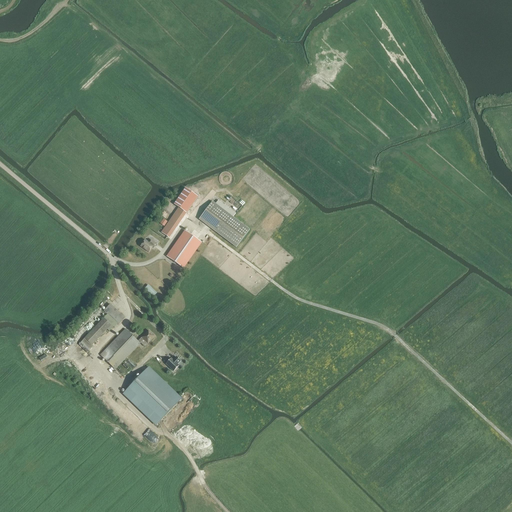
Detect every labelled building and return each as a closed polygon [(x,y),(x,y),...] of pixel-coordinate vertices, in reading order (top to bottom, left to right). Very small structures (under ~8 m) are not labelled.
[(185,188),(174,204),(186,212),(197,196),(185,188)] [(229,201),(240,209),(243,206),(232,198),(229,201)] [(249,229),(212,201),(199,219),(236,247),(249,229)] [(163,216),(167,218),(174,208),(169,206),(163,216)] [(168,237),(179,221),(184,214),(178,209),(161,233),(168,237)] [(198,239),(201,233),(194,230),(191,235),(198,239)] [(166,257),(173,261),(183,268),(202,243),(185,231),(166,257)] [(149,252),(153,247),(154,248),(157,243),(152,240),(149,243),(145,240),(141,246),(149,252)] [(153,296),(156,293),(148,285),(145,288),(153,296)] [(118,325),(124,319),(109,305),(104,311),(118,325)] [(104,318),(85,338),(92,345),(112,325),(104,318)] [(115,370),(141,343),(145,347),(155,336),(148,330),(138,341),(125,329),(100,355),(115,370)] [(180,361),(176,357),(173,360),(171,358),(166,364),(174,371),(179,366),(177,364),(180,361)] [(181,399),(148,368),(124,393),(156,425),(181,399)] [(129,411),(112,392),(105,398),(117,410),(117,409),(122,414),(126,411),(127,413),(129,411)]
